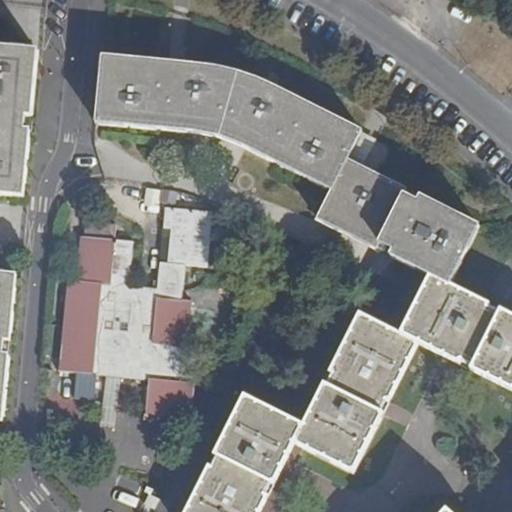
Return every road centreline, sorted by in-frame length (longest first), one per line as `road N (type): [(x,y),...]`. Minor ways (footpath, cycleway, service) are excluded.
road 1 (residential): [(511,132),(338,0)]
road 2 (residential): [(45,202),(70,140),(84,0)]
